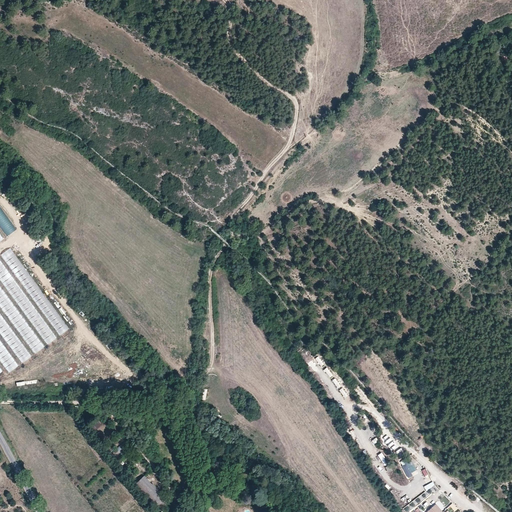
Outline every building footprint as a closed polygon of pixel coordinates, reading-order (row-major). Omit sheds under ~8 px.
[(0,228),(6,237),(16,231),(0,206),(0,228)] [(68,330),(11,246),(2,253),(58,336),(68,330)] [(36,313),(0,257),(0,277),(27,319),(36,313)] [(36,270),(33,272),(44,289),(47,287),(36,270)] [(42,348),(4,289),(0,291),(0,303),(33,354),(42,348)] [(52,301),(55,299),(49,290),(46,292),(52,301)] [(0,333),(21,363),(30,357),(0,313),(0,333)] [(47,330),(40,335),(48,344),(57,337),(46,324),(44,326),(47,330)] [(0,361),(8,373),(17,366),(0,341),(0,361)] [(119,453),(126,451),(124,444),(117,447),(119,453)] [(378,454),(385,466),(389,464),(382,452),(378,454)] [(407,478),(417,473),(411,460),(401,465),(407,478)] [(165,497),(153,483),(152,484),(144,475),(134,484),(155,506),(156,504),(159,507),(160,506),(161,508),(168,501),(164,497),(165,497)] [(443,511),(436,503),(425,511),(443,511)]
